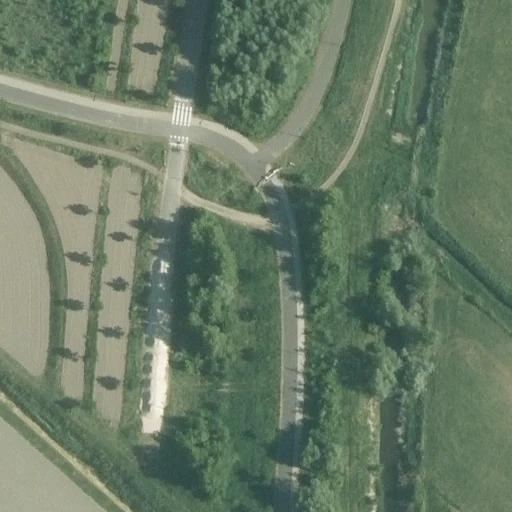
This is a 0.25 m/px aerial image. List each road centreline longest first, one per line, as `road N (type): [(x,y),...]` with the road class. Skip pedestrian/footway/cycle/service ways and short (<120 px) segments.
road 1 (unknown): [(396,0),(364,122),(330,181),(280,215),(213,212),(146,168),(0,122)]
road 2 (unclassified): [(198,0),(152,423)]
